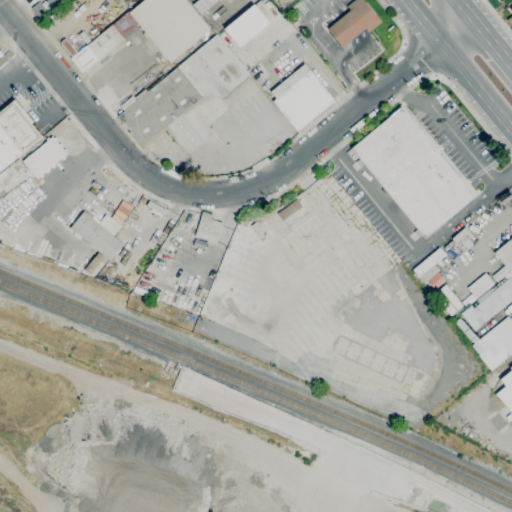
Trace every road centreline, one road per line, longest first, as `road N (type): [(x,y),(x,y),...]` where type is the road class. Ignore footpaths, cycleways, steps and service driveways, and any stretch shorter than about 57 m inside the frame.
road 1 (residential): [(0,2),(125,155),(173,188),(202,194),(232,193),(286,169),(419,58),(453,2)]
road 2 (primary): [(409,0),(511,127)]
